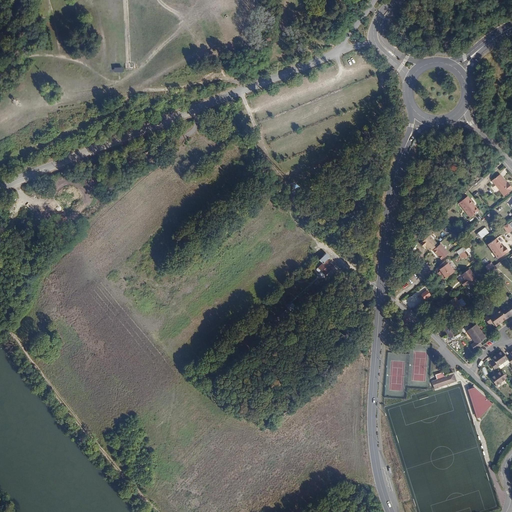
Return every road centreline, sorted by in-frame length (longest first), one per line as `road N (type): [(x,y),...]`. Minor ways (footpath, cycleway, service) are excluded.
road 1 (secondary): [(406,142),(387,212),(371,416),(389,511)]
road 2 (track): [(336,52),(342,75),(249,112),(241,92)]
road 3 (track): [(249,112),(280,175),(337,155)]
road 4 (track): [(258,133),(379,87)]
road 5 (track): [(267,155),(380,111)]
